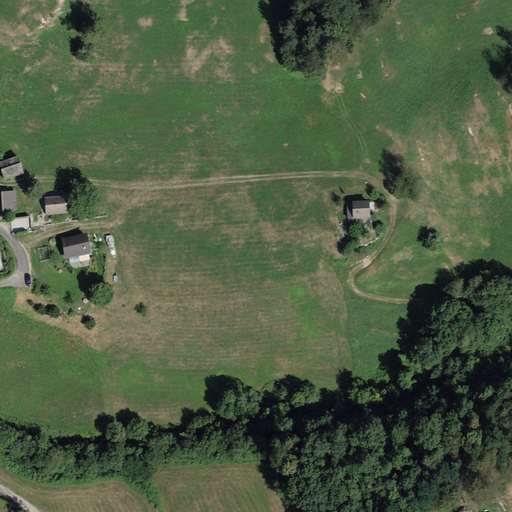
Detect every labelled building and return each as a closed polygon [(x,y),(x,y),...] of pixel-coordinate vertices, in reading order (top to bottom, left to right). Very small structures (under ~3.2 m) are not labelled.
[(0,168),(4,180),(24,174),(18,156),(0,161),(0,168)] [(16,191),(1,192),(3,211),(17,210),(16,191)] [(46,215),(67,214),(66,196),(44,198),(46,215)] [(347,207),(347,219),(369,217),(368,201),(352,202),(352,206),(347,207)] [(65,259),(91,254),(88,234),(62,239),(65,259)]
